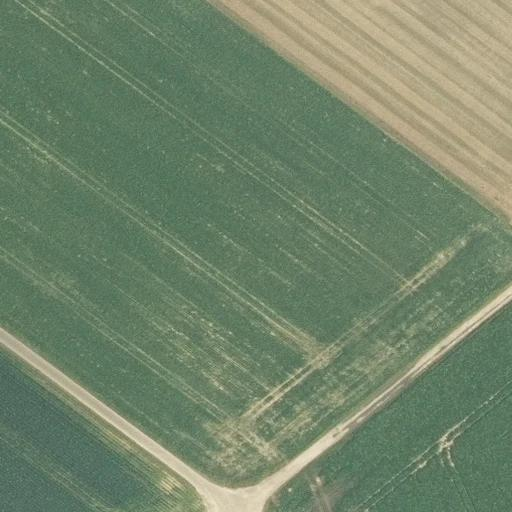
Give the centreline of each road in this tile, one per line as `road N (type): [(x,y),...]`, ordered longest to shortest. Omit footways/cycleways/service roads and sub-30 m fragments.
road 1 (track): [(253,511),(511,300)]
road 2 (track): [(0,329),(236,511)]
